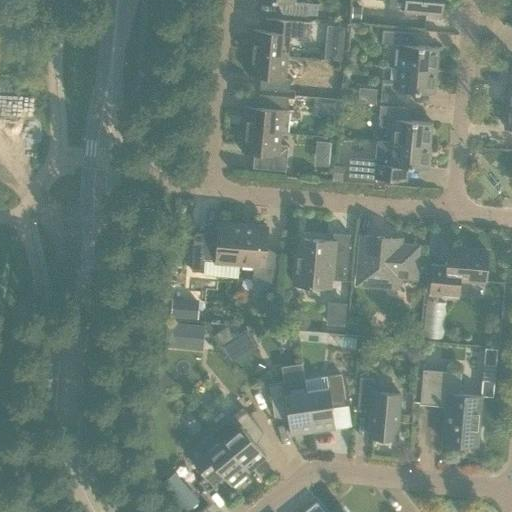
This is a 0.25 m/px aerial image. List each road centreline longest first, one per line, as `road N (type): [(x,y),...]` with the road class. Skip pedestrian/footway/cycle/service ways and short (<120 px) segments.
road 1 (residential): [(456,214),(212,195),(229,0)]
road 2 (tertiary): [(102,511),(79,464),(95,246)]
road 3 (residential): [(456,214),(473,0)]
road 4 (tertiary): [(95,246),(108,222),(121,97),(112,41)]
road 5 (tertiary): [(112,41),(95,108),(87,217),(95,246)]
road 6 (residential): [(393,479),(309,473),(264,511)]
